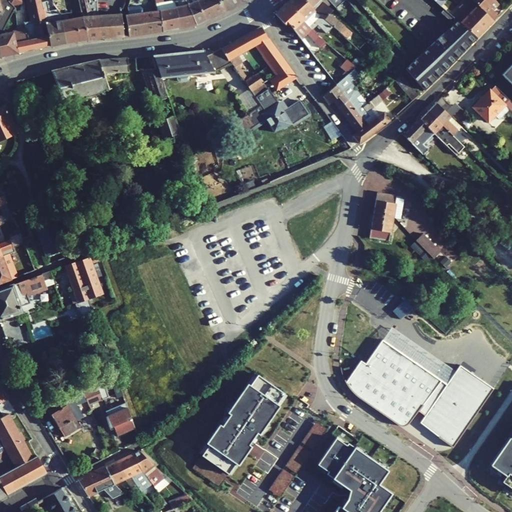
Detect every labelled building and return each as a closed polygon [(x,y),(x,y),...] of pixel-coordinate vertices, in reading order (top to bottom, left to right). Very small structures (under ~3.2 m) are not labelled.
[(0,0),(0,5),(2,13),(0,13),(0,56),(4,56),(0,36),(0,33),(14,8),(11,4),(8,2),(7,0),(0,0)] [(40,0),(27,0),(32,21),(24,23),(25,30),(17,31),(19,52),(50,46),(46,24),(41,2),(40,0)] [(77,0),(82,17),(86,39),(99,38),(97,16),(96,0),(77,0)] [(162,0),(154,0),(156,11),(158,11),(161,32),(178,29),(175,7),(176,7),(174,1),(163,2),(162,0)] [(187,5),(184,0),(173,0),(174,1),(176,7),(175,7),(178,29),(195,25),(187,5)] [(184,0),(187,5),(195,25),(206,20),(197,0),(184,0)] [(197,0),(206,20),(224,11),(218,0),(197,0)] [(234,7),(231,0),(218,0),(224,11),(234,7)] [(317,24),(326,34),(333,27),(315,12),(304,0),(288,0),(286,3),(308,27),(314,21),(317,24)] [(333,27),(347,39),(352,33),(330,13),(333,10),(328,6),(320,0),(320,1),(318,0),(304,0),(315,12),(333,27)] [(461,2),(459,5),(485,29),(493,21),(472,0),(466,7),(461,2)] [(472,0),(493,21),(498,15),(493,10),(498,4),(494,0),(472,0)] [(65,43),(59,14),(49,16),(46,1),(41,2),(46,24),(50,46),(65,43)] [(320,49),(326,43),(317,36),(311,30),(308,27),(286,3),(275,13),(285,25),(288,22),(301,39),(306,33),(320,49)] [(459,9),(452,16),(457,20),(477,38),(485,29),(459,5),(457,7),(459,9)] [(124,15),(127,36),(161,32),(158,11),(156,11),(142,13),(142,8),(139,6),(127,7),(128,15),(124,15)] [(440,13),(453,24),(457,20),(452,16),(443,9),(440,13)] [(71,12),(59,14),(65,43),(86,39),(82,17),(72,19),(71,12)] [(123,37),(121,14),(97,16),(99,38),(123,37)] [(471,44),(477,38),(457,20),(452,25),(471,44)] [(308,27),(311,30),(317,24),(314,21),(308,27)] [(451,39),(464,51),(471,44),(452,25),(443,34),(450,40),(451,39)] [(247,50),(255,45),(277,75),(278,77),(289,68),(267,38),(260,27),(238,39),(245,51),(242,53),(246,59),(252,68),(257,64),(247,50)] [(0,36),(4,56),(19,52),(17,31),(0,34),(0,36)] [(450,40),(443,34),(406,69),(424,90),(444,71),(464,51),(451,39),(450,40)] [(383,43),(379,37),(370,45),(375,50),(383,43)] [(238,39),(221,48),(228,60),(228,59),(231,63),(239,75),(243,72),(237,64),(241,62),(237,55),(242,53),(245,51),(238,39)] [(212,52),(220,69),(231,63),(228,59),(228,60),(221,48),(212,52)] [(208,72),(213,72),(220,69),(212,52),(205,56),(203,50),(153,56),(161,77),(176,76),(176,79),(179,81),(186,81),(189,78),(189,74),(198,74),(208,72)] [(242,53),(237,55),(241,62),(246,59),(242,53)] [(142,70),(153,102),(167,97),(161,77),(153,56),(136,57),(137,70),(142,70)] [(63,104),(108,88),(103,72),(128,71),(127,57),(98,60),(51,71),(63,104)] [(136,57),(127,57),(128,71),(137,70),(136,57)] [(359,62),(355,58),(351,63),(355,67),(359,62)] [(342,69),(344,71),(348,74),(354,68),(356,67),(355,67),(351,63),(346,59),(341,65),(344,68),(342,69)] [(383,64),(387,69),(391,66),(386,61),(383,64)] [(354,68),(358,72),(363,68),(359,63),(356,67),(354,68)] [(511,64),(502,75),(511,84),(511,64)] [(277,75),(270,81),(277,89),(296,77),(289,68),(278,77),(277,75)] [(354,68),(348,74),(344,77),(336,84),(323,96),(329,104),(333,101),(338,108),(349,99),(354,86),(350,81),(358,74),(354,68)] [(243,72),(239,75),(244,81),(247,79),(243,72)] [(249,88),(251,91),(263,82),(256,73),(247,79),(244,81),(249,88)] [(395,80),(412,101),(418,95),(400,75),(395,80)] [(268,89),(263,82),(251,91),(255,98),(268,89)] [(511,102),(495,85),(473,107),(488,122),(494,115),(499,119),(506,112),(508,109),(511,112),(511,102)] [(349,99),(338,108),(357,132),(367,124),(364,120),(369,116),(368,114),(367,112),(363,107),(356,98),(360,95),(354,86),(349,99)] [(249,88),(237,96),(249,113),(260,105),(255,98),(251,91),(249,88)] [(268,89),(255,98),(260,105),(264,111),(277,103),(268,89)] [(379,95),(382,100),(390,93),(386,89),(379,95)] [(367,103),(360,95),(356,98),(363,107),(367,103)] [(382,100),(378,95),(374,97),(369,102),(367,103),(363,107),(367,112),(374,107),(382,100)] [(436,102),(446,112),(451,106),(441,97),(436,102)] [(273,132),(291,124),(277,103),(264,111),(261,113),(273,132)] [(460,142),(465,137),(458,130),(447,120),(450,117),(436,103),(428,111),(460,142)] [(29,115),(26,105),(18,108),(21,118),(29,115)] [(0,138),(15,132),(4,106),(0,107),(0,138)] [(367,112),(368,114),(372,111),(377,117),(380,115),(374,107),(367,112)] [(369,116),(364,120),(367,124),(357,132),(352,136),(358,144),(390,120),(384,112),(380,115),(377,117),(372,111),(368,114),(369,116)] [(448,144),(458,153),(464,146),(460,142),(428,111),(420,119),(434,133),(446,145),(448,144)] [(158,122),(164,138),(179,132),(173,116),(158,122)] [(447,120),(458,130),(461,127),(450,117),(447,120)] [(434,133),(420,119),(419,118),(402,135),(422,154),(428,149),(423,144),(434,133)] [(34,147),(30,135),(22,138),(27,150),(34,147)] [(186,155),(194,150),(193,146),(184,149),(186,155)] [(500,192),(503,196),(508,190),(504,187),(500,192)] [(373,214),(393,218),(396,198),(396,195),(377,192),(373,214)] [(393,218),(400,218),(403,199),(396,198),(393,218)] [(0,224),(14,219),(7,202),(0,205),(0,210),(2,215),(0,215),(0,224)] [(369,238),(389,241),(393,218),(373,214),(369,238)] [(56,222),(36,229),(39,239),(45,257),(66,249),(56,222)] [(400,239),(408,246),(414,240),(406,232),(400,239)] [(21,233),(10,238),(13,247),(24,242),(21,233)] [(415,240),(434,258),(440,252),(422,234),(415,240)] [(13,247),(10,238),(0,241),(0,256),(2,256),(1,254),(8,251),(7,250),(13,247)] [(81,243),(74,245),(77,253),(87,250),(86,246),(83,243),(81,243)] [(8,254),(2,256),(0,256),(0,283),(17,277),(8,254)] [(90,263),(88,257),(65,265),(74,291),(75,292),(69,294),(72,303),(74,303),(77,302),(77,303),(89,299),(101,294),(90,263)] [(440,262),(446,267),(451,262),(446,257),(440,262)] [(53,277),(50,271),(0,288),(0,319),(22,312),(17,298),(46,287),(43,281),(53,277)] [(94,313),(89,299),(77,303),(77,302),(74,303),(80,318),(94,313)] [(447,385),(382,340),(366,364),(361,361),(346,383),(349,388),(352,392),(355,395),(359,398),(399,425),(401,426),(404,426),(405,425),(407,425),(408,424),(423,406),(430,411),(421,423),(452,448),(493,389),(460,365),(447,385)] [(206,447),(199,457),(200,458),(226,476),(234,466),(236,467),(249,448),(247,446),(255,435),(257,437),(277,407),(274,406),(282,395),(254,376),(247,387),(244,385),(225,414),(227,416),(219,428),(217,426),(203,445),(206,447)] [(111,381),(117,398),(119,397),(123,396),(117,379),(111,381)] [(0,410),(1,413),(12,407),(0,385),(0,410)] [(89,406),(103,400),(97,386),(83,391),(87,401),(89,406)] [(46,407),(64,436),(80,427),(77,421),(84,417),(77,405),(87,401),(83,391),(46,407)] [(122,404),(106,411),(108,416),(127,408),(123,396),(119,397),(122,404)] [(117,435),(134,428),(127,408),(108,416),(106,416),(109,428),(113,426),(117,435)] [(0,475),(32,458),(8,414),(0,417),(0,475)] [(511,430),(507,438),(504,436),(485,464),(501,475),(497,481),(511,490),(511,430)] [(371,511),(384,493),(371,484),(381,471),(341,443),(339,445),(329,438),(310,465),(321,472),(319,474),(343,490),(342,499),(336,507),(333,506),(328,511),(371,511)] [(91,455),(98,459),(101,452),(95,448),(91,455)] [(152,484),(154,486),(163,479),(154,467),(153,465),(138,450),(132,453),(141,471),(149,480),(152,484)] [(141,492),(144,489),(141,485),(149,480),(141,471),(132,453),(115,461),(119,470),(126,467),(130,476),(138,488),(141,492)] [(0,475),(0,498),(46,473),(36,456),(32,458),(0,475)] [(218,489),(226,476),(200,458),(191,471),(218,489)] [(119,470),(115,461),(105,466),(114,484),(126,478),(125,481),(133,491),(138,488),(130,476),(126,467),(119,470)] [(114,484),(105,466),(77,479),(88,496),(102,489),(111,498),(122,493),(115,486),(114,484)] [(141,485),(144,489),(152,484),(149,480),(141,485)] [(21,510),(22,511),(33,511),(42,508),(40,505),(46,502),(51,511),(75,511),(61,488),(37,501),(21,510)] [(187,495),(169,503),(172,508),(191,499),(187,495)] [(154,500),(160,508),(166,504),(160,496),(154,500)] [(37,501),(35,498),(19,508),(21,511),(21,510),(37,501)]
